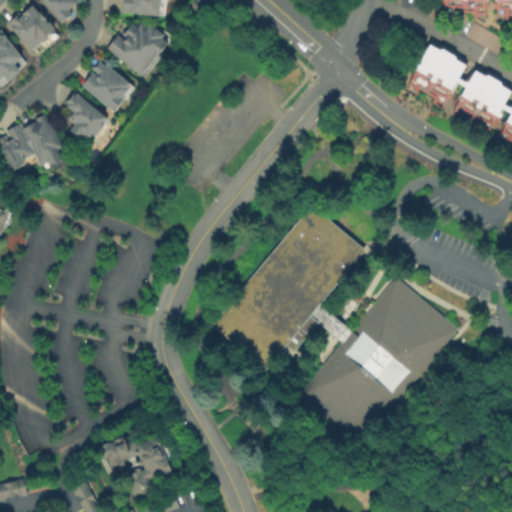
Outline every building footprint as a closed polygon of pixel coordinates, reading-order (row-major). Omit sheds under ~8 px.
[(75,0),(78,3),(69,10),(73,14),(62,23),(41,0),(75,0)] [(161,0),(160,17),(121,13),(122,0),(161,0)] [(511,0),(511,14),(510,14),(509,20),(497,19),(497,0),(486,0),(486,19),(475,18),(476,13),(458,12),(457,18),(445,17),(445,0),(511,0)] [(32,5),(48,23),(49,21),(56,28),(47,36),(48,37),(42,43),(41,42),(32,51),(7,24),(19,13),(21,15),(32,5)] [(499,55),(465,35),(473,22),(507,41),(499,55)] [(108,48),(119,35),(124,39),(126,36),(124,35),(133,23),(138,27),(141,24),(147,28),(151,24),(165,35),(162,38),(168,43),(158,55),(157,54),(141,74),(108,48)] [(0,79),(0,29),(23,57),(14,64),(21,72),(8,82),(4,76),(0,79)] [(466,65),(459,78),(466,83),(467,81),(469,83),(476,71),(485,77),(490,75),(501,82),(502,86),(511,92),(505,104),(511,109),(511,141),(508,148),(498,142),(511,114),(511,112),(502,107),(489,134),(479,128),(481,124),(466,115),(463,119),(453,113),(467,87),(457,81),(443,109),(433,104),(435,98),(420,89),(416,95),(406,89),(422,61),(419,60),(422,55),(424,56),(431,45),(440,50),(444,49),(456,56),(457,60),(466,65)] [(100,61),(106,66),(107,64),(130,83),(127,87),(130,89),(123,98),(125,100),(114,113),(82,85),(93,72),(97,76),(99,74),(93,69),(100,61)] [(75,91),(106,118),(102,124),(104,126),(96,137),(93,134),(88,141),(82,137),(80,139),(70,130),(75,125),(68,119),(74,112),(64,104),(75,91)] [(45,114),(51,125),(53,124),(64,147),(58,150),(63,159),(50,166),(48,162),(41,166),(35,155),(24,160),(26,165),(12,172),(0,148),(0,138),(6,135),(8,139),(10,138),(6,130),(21,122),(24,128),(37,121),(36,119),(45,114)] [(0,196),(2,197),(0,202),(9,205),(0,229),(0,196)] [(211,324),(312,202),(367,247),(322,302),(346,323),(352,328),(397,275),(459,327),(360,446),(298,395),(343,340),(337,336),(319,321),(294,351),(287,345),(265,369),(211,324)] [(122,434),(111,439),(111,440),(107,441),(107,440),(95,445),(100,456),(106,454),(109,459),(119,454),(121,460),(137,453),(139,458),(136,459),(138,464),(141,463),(142,468),(139,469),(137,466),(132,469),(133,471),(123,475),(132,495),(148,489),(146,484),(163,477),(162,472),(170,469),(165,459),(166,459),(163,452),(161,453),(157,445),(159,444),(155,435),(135,443),(132,438),(125,442),(122,434)] [(21,476),(0,481),(0,498),(25,493),(21,476)] [(83,479),(68,487),(82,511),(89,511),(98,507),(83,479)] [(172,494),(155,501),(159,511),(162,511),(177,506),(172,494)] [(137,511),(135,507),(150,501),(155,511),(137,511)]
